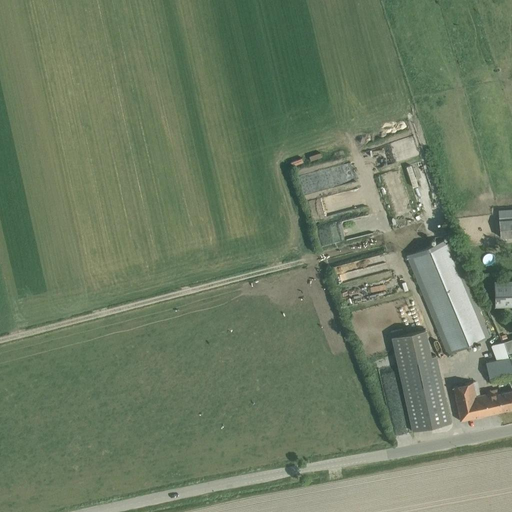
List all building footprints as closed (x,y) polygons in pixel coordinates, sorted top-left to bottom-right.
[(511,211),(499,212),(499,219),(511,218),(511,211)] [(511,235),(511,218),(499,219),(501,237),(511,235)] [(489,334),(472,292),(449,237),(407,254),(448,354),(491,336),(490,334),(489,334)] [(511,280),(494,281),(495,306),(511,305),(511,280)] [(436,354),(431,355),(425,329),(392,336),(412,430),(451,422),(436,354)] [(490,383),(511,377),(511,365),(503,342),(491,345),(497,359),(485,362),(490,383)] [(511,408),(511,390),(498,393),(498,391),(491,392),(491,390),(486,391),(487,393),(475,395),(472,382),(453,386),(460,420),(511,408)]
